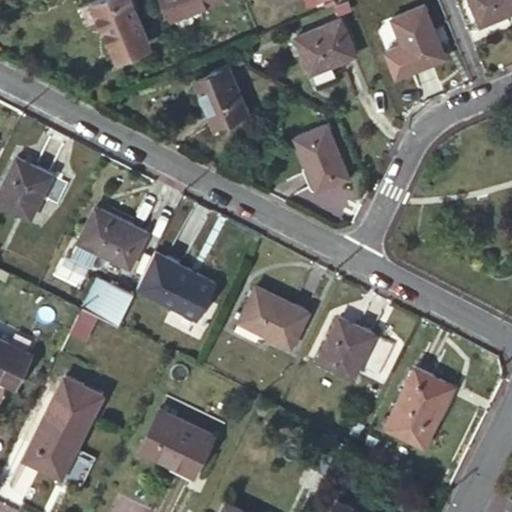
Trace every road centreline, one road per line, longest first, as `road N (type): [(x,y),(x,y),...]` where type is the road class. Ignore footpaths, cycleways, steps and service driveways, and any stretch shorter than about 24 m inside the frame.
road 1 (residential): [(0,76),(359,262)]
road 2 (residential): [(511,86),(436,118),(359,262)]
road 3 (residential): [(359,262),(511,342)]
